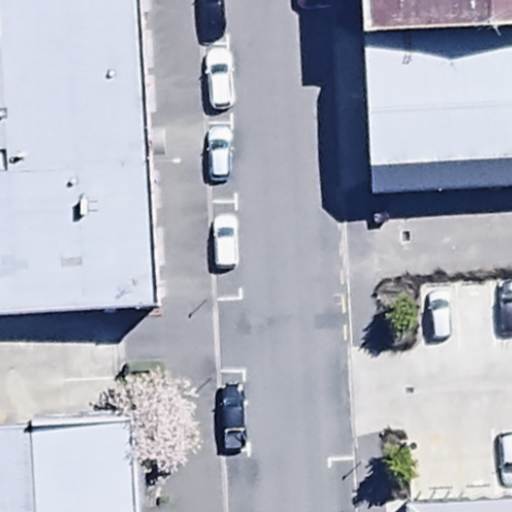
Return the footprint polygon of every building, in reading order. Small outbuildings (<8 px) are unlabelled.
[(0,0),(0,334),(162,326),(145,0),(0,0)] [(511,0),(334,0),(335,36),(511,30),(511,0)] [(511,30),(335,36),(340,187),(511,181),(511,30)] [(511,511),(511,402),(402,406),(404,511),(511,511)] [(190,511),(187,438),(0,445),(0,511),(190,511)]
